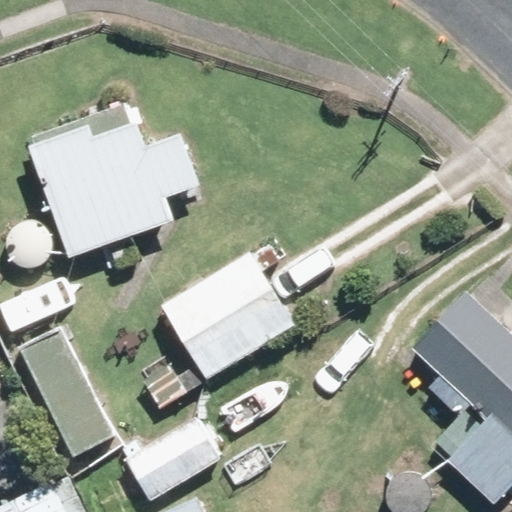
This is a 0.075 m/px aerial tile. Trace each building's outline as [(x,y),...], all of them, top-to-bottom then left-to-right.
[(82,257),(189,219),(180,194),(211,183),(194,134),(163,145),(153,119),(144,123),(137,103),(40,136),(82,257)] [(262,249),(173,305),(218,380),(309,324),(262,249)] [(506,505),(511,498),(511,318),(480,287),(421,346),(450,375),(439,386),(470,415),(445,440),(460,455),(458,458),(506,505)] [(85,454),(126,435),(74,329),(34,349),(85,454)] [(159,501),(232,459),(206,414),(150,446),(145,434),(129,443),(136,455),(132,456),(159,501)] [(0,508),(0,511),(81,511),(64,477),(0,508)] [(215,511),(208,496),(175,511),(215,511)]
